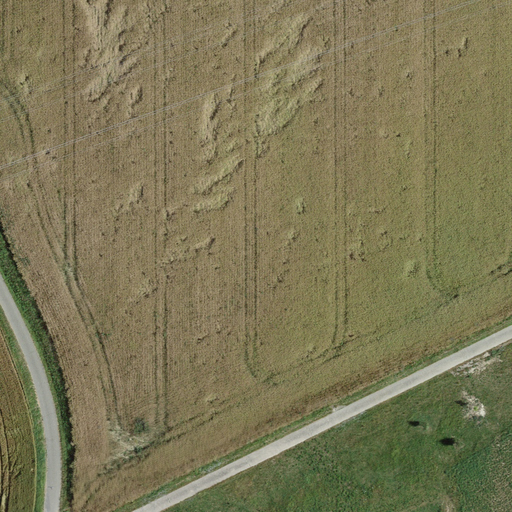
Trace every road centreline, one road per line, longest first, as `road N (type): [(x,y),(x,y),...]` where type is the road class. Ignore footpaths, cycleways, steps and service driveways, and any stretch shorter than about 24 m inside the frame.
road 1 (unclassified): [(511,330),(141,511)]
road 2 (unclassified): [(52,511),(48,396),(0,284)]
